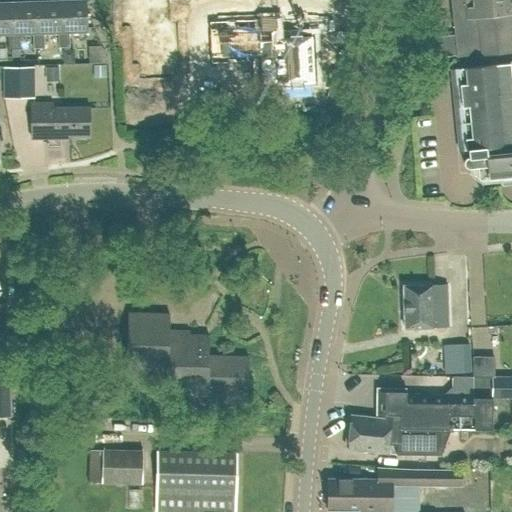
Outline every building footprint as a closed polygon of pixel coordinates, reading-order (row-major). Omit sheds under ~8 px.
[(61,33),(57,33),(58,48),(70,47),(69,32),(87,32),(86,0),(80,0),(60,1),(61,33)] [(122,0),(124,22),(134,22),(136,60),(144,60),(145,75),(175,74),(173,24),(164,24),(163,0),(122,0)] [(511,0),(450,0),(456,57),(511,52),(511,0)] [(19,34),(33,34),(36,34),(35,1),(10,2),(11,35),(7,35),(8,49),(19,49),(19,34)] [(44,33),(57,33),(61,33),(60,1),(35,1),(36,34),(33,34),(33,49),(44,49),(44,33)] [(0,35),(7,35),(11,35),(10,2),(0,2),(0,35)] [(275,18),(208,21),(210,64),(259,62),(260,85),(280,85),(281,97),(310,96),(309,84),(313,83),(311,36),(276,38),(275,18)] [(62,64),(74,64),(73,50),(62,50),(62,64)] [(511,65),(508,66),(508,64),(457,69),(465,150),(466,150),(467,157),(464,159),(462,163),(463,166),(468,169),(482,179),(497,178),(504,170),(511,169),(511,65)] [(93,78),(106,78),(105,65),(93,65),(93,78)] [(2,67),(3,98),(34,98),(34,67),(2,67)] [(45,67),(45,81),(59,81),(59,67),(45,67)] [(45,104),(30,104),(31,139),(65,139),(65,136),(90,136),(89,108),(45,108),(45,104)] [(290,121),(289,112),(270,112),(270,122),(290,121)] [(447,285),(433,286),(433,285),(402,286),(404,329),(433,328),(434,327),(448,327),(447,285)] [(96,324),(94,365),(207,369),(206,405),(249,407),(250,394),(258,394),(259,357),(262,357),(262,339),(254,339),(254,325),(227,324),(227,319),(196,318),(196,327),(185,326),(185,318),(167,317),(167,326),(156,325),(156,317),(138,316),(138,325),(127,325),(128,316),(110,315),(109,324),(96,324)] [(444,374),(471,372),(469,343),(442,344),(444,374)] [(0,416),(9,416),(8,376),(0,376),(0,416)] [(399,429),(436,429),(492,430),(492,399),(472,398),(473,397),(473,377),(452,377),(452,387),(440,398),(406,398),(406,393),(380,393),(380,419),(392,420),(391,421),(399,422),(399,429)] [(511,377),(493,377),(473,377),(473,397),(511,397),(511,377)] [(392,420),(380,419),(351,416),(347,450),(395,454),(436,455),(436,429),(399,429),(399,422),(391,421),(392,420)] [(142,484),(142,451),(102,449),(101,483),(142,484)] [(234,511),(237,454),(156,451),(154,511),(234,511)] [(391,511),(392,484),(462,484),(462,468),(378,467),(378,480),(328,480),(328,511),(335,511),(391,511)]
